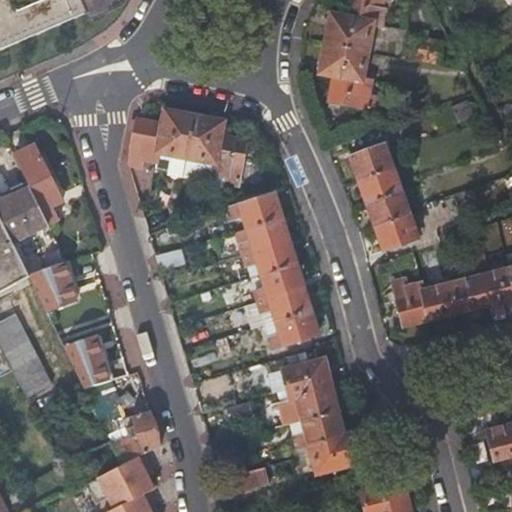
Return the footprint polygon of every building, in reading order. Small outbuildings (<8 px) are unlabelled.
[(0,0),(0,52),(86,16),(89,23),(113,13),(122,8),(127,5),(130,2),(130,0),(0,0)] [(319,74),(333,76),(362,81),(362,80),(372,24),(380,25),(383,11),(391,11),(392,0),(390,0),(348,0),(344,17),(330,14),(319,74)] [(511,9),(467,40),(482,63),(511,43),(511,9)] [(405,35),(401,55),(440,62),(444,43),(405,35)] [(333,76),(333,79),(329,101),(372,108),(375,97),(368,95),(370,82),(362,80),(362,81),(333,76)] [(187,158),(194,116),(163,111),(160,126),(161,126),(156,153),(157,154),(187,158)] [(211,171),(212,172),(213,163),(214,163),(220,135),(223,121),(194,116),(187,158),(212,163),(211,171)] [(161,126),(160,126),(158,125),(135,122),(133,130),(134,131),(127,165),(140,167),(141,160),(156,162),(157,154),(156,153),(161,126)] [(245,141),(223,136),(220,135),(214,163),(213,163),(212,172),(225,175),(224,182),(237,184),(245,141)] [(32,141),(10,152),(27,184),(36,202),(46,223),(56,218),(48,202),(46,197),(56,192),(32,141)] [(358,182),(391,170),(383,145),(373,149),(372,145),(363,148),(365,152),(350,158),(358,182)] [(358,182),(359,182),(383,250),(398,245),(399,249),(409,245),(408,241),(416,238),(391,170),(358,182)] [(27,184),(0,201),(0,219),(12,244),(47,224),(46,223),(36,202),(27,184)] [(58,197),(56,192),(46,197),(48,202),(58,197)] [(265,288),(255,291),(261,311),(272,308),(279,334),(270,337),(273,348),(317,335),(274,194),(229,207),(232,217),(243,214),(250,241),(240,244),(246,264),(257,261),(265,288)] [(453,195),(427,204),(432,216),(457,208),(453,195)] [(0,292),(29,278),(28,275),(27,275),(12,244),(0,219),(0,292)] [(160,268),(184,263),(181,248),(157,253),(160,268)] [(70,262),(66,263),(77,301),(82,300),(70,262)] [(66,263),(27,275),(28,275),(29,278),(45,310),(77,301),(66,263)] [(403,326),(511,297),(511,286),(508,269),(423,290),(421,284),(406,286),(404,280),(392,282),(400,315),(398,315),(401,325),(402,324),(403,326)] [(15,315),(0,322),(0,349),(26,399),(51,386),(15,315)] [(247,331),(224,338),(228,352),(251,345),(247,331)] [(114,379),(101,335),(96,336),(109,381),(113,379),(114,379)] [(96,336),(63,347),(72,364),(84,388),(109,381),(96,336)] [(290,400),(331,390),(322,359),(282,370),(289,398),(285,399),(286,400),(290,399),(290,400)] [(103,426),(125,418),(115,379),(114,379),(113,379),(109,381),(84,388),(103,426)] [(302,421),(337,414),(331,390),(290,400),(290,399),(286,400),(288,410),(299,408),(302,421)] [(223,407),(226,421),(252,414),(249,401),(223,407)] [(122,445),(114,449),(122,465),(144,454),(161,446),(150,409),(132,416),(137,436),(121,443),(122,445)] [(342,434),(337,414),(302,421),(305,434),(295,436),(298,447),(309,446),(316,473),(357,462),(350,432),(342,434)] [(103,426),(105,430),(127,422),(125,418),(103,426)] [(511,424),(488,431),(495,459),(511,454),(511,424)] [(104,511),(105,511),(148,491),(154,488),(148,476),(145,470),(151,467),(144,454),(122,465),(83,484),(93,504),(105,498),(111,509),(104,511)] [(59,466),(18,489),(28,511),(29,511),(66,493),(72,490),(59,466)] [(154,473),(151,467),(145,470),(148,476),(154,473)] [(265,467),(234,475),(239,492),(269,484),(265,467)] [(409,511),(402,482),(360,492),(364,511),(409,511)] [(151,511),(149,507),(155,505),(149,493),(155,489),(154,488),(148,491),(105,511),(151,511)]
